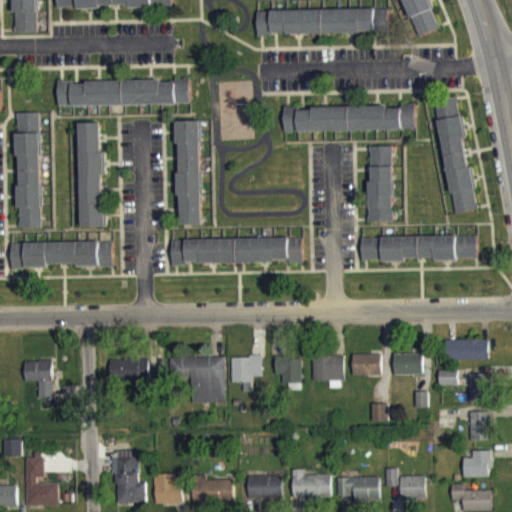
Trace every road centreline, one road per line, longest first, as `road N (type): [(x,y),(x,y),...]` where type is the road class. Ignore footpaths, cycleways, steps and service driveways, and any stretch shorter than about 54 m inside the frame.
road 1 (tertiary): [(0,317),(511,307)]
road 2 (residential): [(259,69),(494,60)]
road 3 (residential): [(86,315),(92,511)]
road 4 (residential): [(173,41),(0,44)]
road 5 (tertiary): [(476,0),(511,153)]
